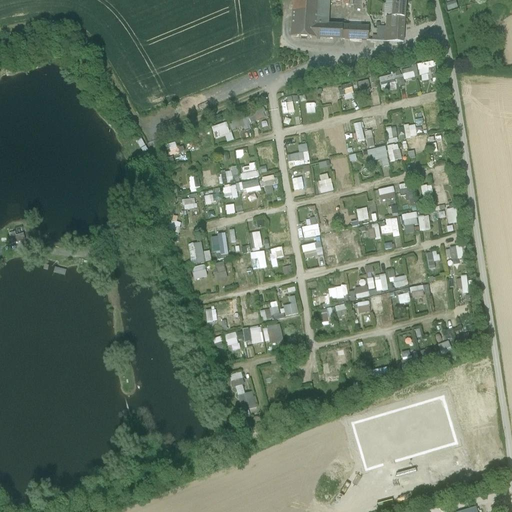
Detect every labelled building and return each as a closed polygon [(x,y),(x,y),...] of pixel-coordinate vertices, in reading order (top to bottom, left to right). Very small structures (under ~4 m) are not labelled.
[(349,6),(349,0),(291,0),(290,41),(316,42),(370,43),(370,27),(362,27),(362,22),(348,22),(347,27),(329,26),(330,5),(349,6)] [(405,0),(386,0),(385,29),(379,28),(378,42),(403,43),(405,0)] [(454,0),(444,0),(448,11),(457,8),(454,0)] [(419,81),(436,79),(434,62),(418,64),(419,81)] [(392,71),(393,75),(379,77),(381,88),(388,87),(389,91),(397,90),(396,86),(405,85),(404,80),(418,77),(416,67),(392,71)] [(371,91),(369,81),(358,83),(360,93),(371,91)] [(340,86),(342,101),(354,99),(352,84),(340,86)] [(325,103),(339,101),(336,88),(323,90),(325,103)] [(305,105),(315,104),(314,94),(304,95),(305,105)] [(283,114),(294,113),(293,102),(282,104),(283,114)] [(266,118),(262,107),(246,112),(249,123),(266,118)] [(211,127),(214,139),(225,136),(227,143),(232,142),(228,123),(211,127)] [(362,123),(354,124),(356,142),(363,141),(362,123)] [(417,136),(414,125),(403,128),(406,139),(417,136)] [(333,145),(345,143),(343,127),(331,128),(333,145)] [(397,137),(395,128),(386,130),(388,139),(397,137)] [(372,131),(365,132),(367,149),(374,148),(372,131)] [(422,149),(421,144),(426,142),(425,136),(408,140),(410,151),(422,149)] [(434,155),(444,153),(441,136),(429,138),(431,148),(433,147),(434,155)] [(318,162),(328,160),(325,141),(315,143),(318,162)] [(168,158),(179,155),(176,143),(165,146),(168,158)] [(308,144),(298,145),(298,154),(291,155),(292,166),(309,164),(308,144)] [(273,153),(272,145),(262,147),(264,155),(273,153)] [(399,145),(387,146),(389,162),(401,160),(399,145)] [(373,160),(387,159),(386,148),(372,149),(373,160)] [(331,167),(332,171),(342,170),(342,174),(350,173),(347,157),(318,162),(319,169),(331,167)] [(255,163),(248,165),(249,167),(240,169),(243,180),(258,177),(255,163)] [(230,173),(203,178),(205,188),(239,182),(236,167),(229,168),(230,173)] [(321,194),(332,192),(329,174),(318,176),(321,194)] [(437,176),(439,185),(448,183),(446,174),(437,176)] [(304,176),(292,177),(294,193),(301,192),(300,188),(306,187),(304,176)] [(263,177),(264,194),(272,194),(272,185),(276,185),(276,177),(263,177)] [(189,179),(190,191),(200,190),(199,178),(189,179)] [(236,185),(237,192),(246,190),(246,194),(260,191),(258,180),(236,185)] [(236,186),(222,188),(224,200),(237,198),(236,186)] [(422,188),(423,197),(432,196),(430,186),(422,188)] [(395,187),(378,190),(380,201),(393,199),(394,206),(389,207),(391,214),(400,212),(395,187)] [(405,203),(415,203),(415,191),(405,190),(405,203)] [(435,195),(438,204),(447,202),(445,192),(435,195)] [(214,195),(204,197),(206,206),(216,203),(214,195)] [(195,199),(183,200),(184,211),(196,210),(195,199)] [(226,206),(227,215),(235,213),(234,205),(226,206)] [(367,208),(356,210),(358,222),(369,220),(367,208)] [(457,209),(447,209),(448,224),(458,224),(457,209)] [(322,223),(323,232),(334,231),(332,213),(323,214),(324,223),(322,223)] [(413,225),(418,224),(416,213),(401,216),(405,235),(414,233),(413,225)] [(349,226),(349,222),(356,221),(356,214),(339,215),(340,227),(349,226)] [(418,217),(419,232),(430,230),(429,216),(418,217)] [(304,239),(320,235),(316,218),(309,220),(311,226),(302,228),(304,239)] [(386,227),(381,227),(381,234),(393,233),(393,237),(399,237),(397,219),(385,220),(386,227)] [(179,234),(180,223),(171,222),(170,232),(179,234)] [(378,227),(368,229),(369,240),(380,238),(378,227)] [(261,233),(249,233),(250,251),(262,250),(261,233)] [(273,244),(284,243),(283,233),(273,234),(273,244)] [(218,234),(218,239),(211,239),(212,254),(216,254),(216,260),(223,260),(223,255),(227,255),(226,234),(218,234)] [(327,238),(328,245),(339,243),(337,236),(327,238)] [(316,250),(317,256),(323,255),(320,241),(301,246),(303,253),(316,250)] [(211,263),(210,252),(203,253),(202,243),(188,245),(191,265),(211,263)] [(272,260),(284,257),(281,247),(269,250),(272,260)] [(462,247),(447,248),(448,260),(463,259),(462,247)] [(252,270),(266,269),(264,252),(250,254),(252,270)] [(435,262),(439,261),(438,252),(426,253),(428,270),(435,269),(435,262)] [(235,270),(244,269),(243,259),(234,261),(235,270)] [(217,274),(214,274),(215,281),(226,280),(225,263),(216,264),(217,274)] [(423,264),(412,266),(414,279),(408,281),(409,286),(426,283),(423,264)] [(194,280),(207,278),(205,266),(192,268),(194,280)] [(283,267),(284,275),(292,275),(291,267),(283,267)] [(407,286),(406,277),(395,278),(394,271),(388,272),(389,283),(394,282),(395,287),(407,286)] [(377,292),(388,290),(385,276),(374,278),(377,292)] [(369,291),(375,289),(373,279),(367,280),(369,291)] [(410,287),(412,298),(424,297),(424,295),(447,292),(446,282),(410,287)] [(330,299),(347,298),(347,287),(329,288),(330,299)] [(368,287),(349,290),(351,300),(369,297),(368,287)] [(408,294),(398,296),(400,305),(410,303),(408,294)] [(329,305),(329,295),(318,296),(319,305),(329,305)] [(296,297),(290,297),(290,306),(284,306),(285,316),(297,315),(296,297)] [(371,297),(372,314),(383,314),(382,297),(371,297)] [(249,308),(256,306),(254,300),(248,302),(249,308)] [(355,303),(356,314),(370,313),(369,303),(355,303)] [(338,317),(347,315),(345,304),(335,307),(338,317)] [(271,315),(280,313),(278,307),(259,312),(262,322),(272,320),(271,315)] [(327,310),(318,311),(319,323),(328,322),(327,310)] [(247,326),(259,324),(258,313),(246,314),(247,326)] [(228,330),(240,327),(237,316),(226,318),(228,330)] [(280,326),(262,329),(266,345),(283,342),(280,326)] [(242,331),(245,346),(263,342),(260,328),(242,331)] [(235,333),(224,336),(227,348),(238,345),(235,333)] [(448,342),(438,345),(441,355),(451,351),(448,342)] [(386,368),(371,372),(374,380),(388,376),(386,368)] [(255,409),(250,379),(235,381),(240,412),(255,409)]
